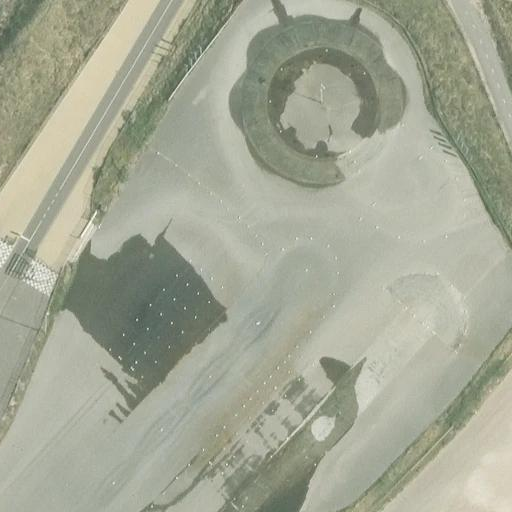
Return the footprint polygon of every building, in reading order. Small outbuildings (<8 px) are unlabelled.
[(215,84),(195,72),(141,162),(217,208),(342,0),(248,0),(232,28),(247,36),(236,54),(219,43),(206,64),(221,73),(215,84)] [(290,204),(294,282),(371,278),(366,200),(290,204)] [(222,386),(104,291),(91,307),(209,403),(222,386)] [(345,308),(322,307),(321,327),(344,328),(345,308)] [(478,350),(491,332),(472,318),(422,384),(449,404),(464,384),(455,378),(464,367),(473,374),(487,357),(478,350)] [(511,353),(461,434),(447,425),(434,445),(453,457),(465,438),(477,446),(511,391),(511,353)] [(167,427),(128,390),(136,381),(113,361),(36,444),(98,501),(167,427)] [(364,447),(308,445),(307,472),(345,474),(344,491),(362,491),(364,447)] [(35,511),(74,511),(33,474),(15,493),(35,511)] [(8,511),(28,511),(18,503),(8,511)]
